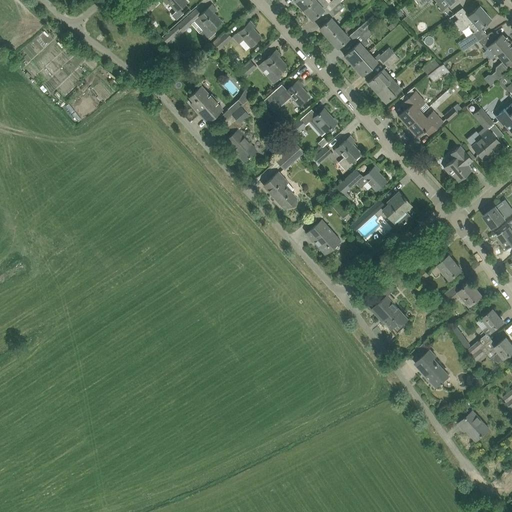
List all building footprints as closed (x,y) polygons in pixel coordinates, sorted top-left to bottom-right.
[(143,16),(158,3),(155,0),(149,0),(138,10),(143,16)] [(167,0),(177,11),(186,2),(184,0),(167,0)] [(294,0),(303,10),(314,0),(294,0)] [(325,0),(314,0),(303,10),(312,20),(318,14),(327,7),(330,11),(340,2),(341,0),(332,0),(330,2),(329,3),(325,0)] [(340,2),(330,11),(334,15),(335,15),(344,7),(340,2)] [(221,22),(213,13),(216,10),(212,5),(194,20),(199,25),(203,21),(207,26),(200,33),(206,40),(215,32),(212,29),(221,22)] [(458,19),(453,23),(461,31),(468,25),(474,32),(475,32),(480,27),(491,18),(479,5),(469,15),(466,12),(458,19)] [(182,32),(194,22),(188,14),(176,25),(182,32)] [(351,34),(349,36),(354,41),(355,39),(360,35),(370,25),(370,26),(377,20),(377,19),(373,15),(361,26),(360,25),(351,34)] [(326,22),(319,28),(328,38),(339,28),(334,22),(334,21),(331,18),(326,22)] [(253,44),(261,37),(252,28),(254,26),(250,22),(242,28),(232,37),(238,44),(244,39),(251,46),(253,44)] [(391,30),(396,25),(393,22),(387,27),(391,30)] [(355,39),(354,41),(357,44),(359,43),(362,47),(363,48),(368,43),(366,40),(375,31),(370,26),(370,25),(360,35),(355,39)] [(166,43),(180,31),(176,26),(162,38),(166,43)] [(339,28),(328,38),(337,48),(349,38),(345,34),(339,28)] [(232,37),(226,31),(220,37),(219,36),(209,45),(217,55),(225,48),(223,46),(232,37)] [(492,31),(487,35),(478,41),(486,50),(488,48),(495,55),(511,41),(507,36),(505,38),(502,34),(497,38),(492,31)] [(473,33),(462,40),(467,48),(478,41),(473,33)] [(495,72),(492,74),(497,80),(504,74),(507,71),(511,66),(511,42),(511,41),(495,55),(497,54),(503,61),(495,67),(495,72)] [(363,48),(362,47),(359,43),(357,44),(354,47),(344,56),(353,65),(367,53),(363,48)] [(383,62),(394,52),(389,47),(380,55),(379,53),(373,58),(367,53),(353,65),(362,75),(371,67),(371,66),(376,62),(379,58),(383,62)] [(286,66),(278,57),(280,56),(276,50),(262,62),(257,66),(263,72),(266,69),(269,73),(266,76),(273,84),(282,76),(279,73),(286,66)] [(388,68),(399,58),(394,52),(383,62),(388,68)] [(428,75),(440,65),(434,58),(422,68),(428,75)] [(244,78),(256,67),(251,61),(238,72),(244,78)] [(443,63),(440,65),(428,75),(434,82),(443,74),(447,79),(452,75),(443,63)] [(391,79),(386,73),(383,69),(378,74),(368,82),(377,92),(386,83),(391,79)] [(511,82),(504,74),(497,80),(504,89),(506,89),(506,91),(510,91),(510,95),(511,97),(511,103),(505,109),(496,116),(503,125),(504,124),(511,132),(511,130),(511,82)] [(386,102),(395,93),(400,89),(391,79),(386,83),(377,92),(386,102)] [(281,105),(291,96),(299,105),(301,103),(309,96),(301,87),(302,85),(298,80),(291,87),(287,90),(282,84),(263,100),(268,105),(275,99),(281,105)] [(208,122),(222,109),(201,85),(191,94),(195,99),(190,103),(200,114),(203,112),(210,119),(207,122),(208,122)] [(409,106),(398,116),(407,126),(422,112),(418,108),(425,102),(415,91),(414,92),(412,89),(401,98),(404,101),(409,106)] [(243,104),(241,105),(248,113),(257,105),(250,97),(243,104)] [(228,109),(219,117),(223,122),(232,114),(241,105),(243,104),(239,99),(228,109)] [(248,113),(241,105),(232,114),(240,123),(249,115),(248,113)] [(449,121),(457,113),(452,107),(443,115),(449,121)] [(493,122),(481,108),(475,113),(487,127),(493,122)] [(300,118),(286,130),(293,137),(310,122),(321,135),(327,131),(327,130),(336,122),(324,109),(317,115),(311,109),(300,119),(300,118)] [(443,121),(433,111),(426,117),(422,112),(407,126),(416,136),(427,127),(431,132),(443,121)] [(472,145),(471,145),(477,152),(484,160),(492,152),(491,151),(494,148),(500,143),(497,140),(503,135),(493,122),(487,127),(485,126),(484,127),(478,132),(481,137),(472,145)] [(256,150),(238,129),(224,141),(233,150),(234,150),(244,161),(256,150)] [(342,144),(335,150),(340,155),(342,153),(345,157),(339,162),(345,170),(353,163),(351,161),(353,160),(360,153),(352,144),(354,142),(356,141),(351,136),(349,137),(342,144)] [(324,137),(319,143),(324,146),(329,141),(324,137)] [(284,169),(304,152),(296,143),(287,151),(276,160),(284,169)] [(319,163),(331,152),(326,145),(313,157),(319,163)] [(455,158),(444,167),(445,169),(447,167),(458,181),(468,172),(471,170),(469,167),(466,165),(472,160),(466,152),(460,145),(451,153),(455,158)] [(348,176),(336,187),(343,194),(346,198),(349,195),(346,192),(355,184),(356,183),(360,187),(367,181),(376,191),(386,181),(378,172),(379,170),(375,166),(363,177),(356,169),(348,176)] [(295,205),(296,205),(296,204),(297,203),(297,202),(297,201),(297,200),(296,199),(296,198),(291,192),(294,189),(279,172),(264,185),(285,208),(288,205),(289,205),(290,206),(291,207),(292,207),(293,206),(294,206),(295,206),(295,205)] [(394,199),(383,210),(387,214),(393,221),(393,222),(399,229),(412,217),(406,210),(411,205),(399,192),(393,198),(394,199)] [(492,228),(500,222),(505,219),(500,212),(507,206),(503,201),(483,216),(492,228)] [(355,231),(366,221),(377,211),(372,205),(361,215),(350,225),(355,231)] [(317,220),(322,215),(318,210),(312,215),(317,220)] [(325,254),(340,240),(321,219),(307,233),(325,254)] [(511,219),(497,231),(499,234),(498,235),(507,248),(511,244),(511,219)] [(450,279),(461,270),(450,255),(431,270),(436,276),(443,270),(450,279)] [(419,284),(430,275),(423,267),(413,276),(419,284)] [(483,295),(471,281),(464,287),(459,281),(438,299),(445,307),(448,305),(446,303),(454,297),(456,299),(461,294),(470,306),(483,295)] [(382,300),(372,309),(379,317),(383,321),(384,319),(392,328),(394,327),(398,332),(406,326),(403,323),(408,319),(394,304),(397,301),(390,294),(396,288),(391,282),(377,295),(382,300)] [(493,330),(496,328),(504,321),(493,309),(483,318),(477,322),(484,330),(487,334),(488,334),(493,330)] [(457,325),(451,329),(460,340),(465,336),(457,325)] [(471,346),(467,350),(471,356),(492,339),(488,334),(487,334),(471,346)] [(511,352),(511,343),(507,337),(497,345),(492,339),(471,356),(476,361),(485,354),(486,355),(487,354),(490,358),(494,356),(499,352),(505,358),(511,352)] [(421,353),(427,348),(423,343),(417,348),(421,353)] [(443,383),(449,377),(448,376),(449,375),(434,358),(436,356),(430,349),(415,363),(427,376),(425,377),(433,386),(435,385),(436,386),(442,381),(443,383)] [(472,381),(472,382),(473,384),(473,385),(474,386),(481,386),(484,383),(484,381),(482,377),(474,377),(473,378),(473,379),(473,380),(472,381)] [(505,404),(511,398),(511,389),(503,396),(507,402),(505,404)] [(466,410),(471,405),(468,401),(463,405),(466,410)] [(477,440),(489,429),(473,410),(458,423),(465,431),(467,429),(477,440)]
